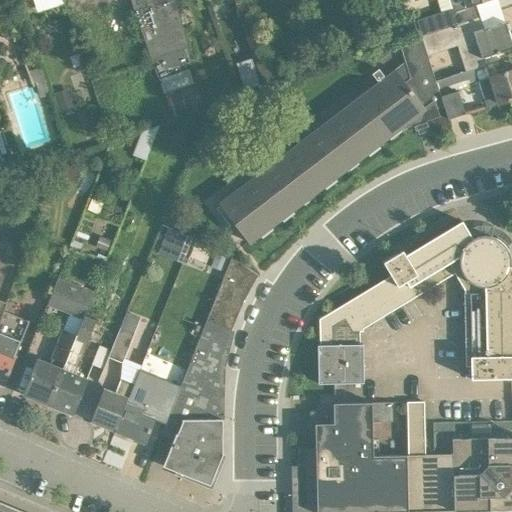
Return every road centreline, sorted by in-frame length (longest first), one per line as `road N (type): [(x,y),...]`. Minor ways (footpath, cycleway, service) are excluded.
road 1 (residential): [(511,151),(430,172),(388,194),(293,272),(245,385),(244,511)]
road 2 (residential): [(152,511),(0,446)]
